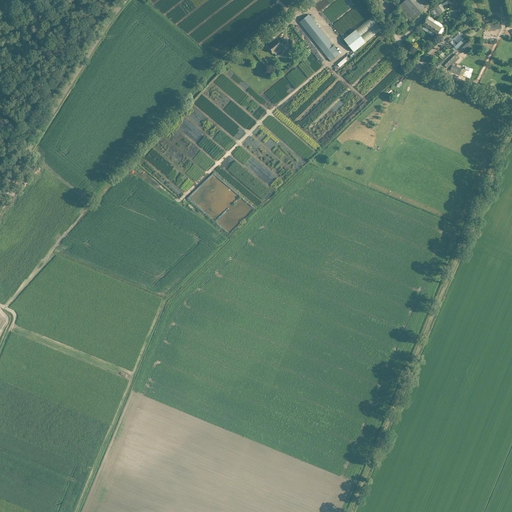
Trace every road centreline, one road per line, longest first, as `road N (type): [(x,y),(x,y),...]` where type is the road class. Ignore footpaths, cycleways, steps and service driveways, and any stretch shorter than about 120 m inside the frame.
road 1 (track): [(511,127),(351,511)]
road 2 (tertiary): [(0,195),(126,0)]
